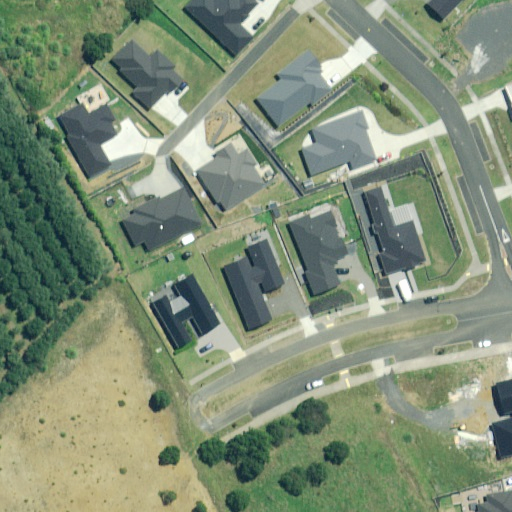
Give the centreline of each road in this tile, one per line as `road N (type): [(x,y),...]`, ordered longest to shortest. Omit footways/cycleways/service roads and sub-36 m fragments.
road 1 (residential): [(511,324),(316,370),(229,418),(215,390),(363,323),(511,291)]
road 2 (residential): [(511,276),(467,149),(436,89),(338,0)]
